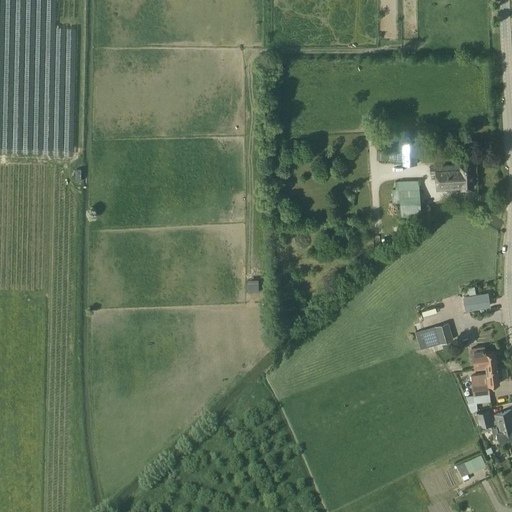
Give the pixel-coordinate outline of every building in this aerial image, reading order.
[(417,164),(416,141),(402,141),(402,150),(388,150),(388,160),(402,160),(402,164),(417,164)] [(377,159),(387,159),(387,150),(377,150),(377,159)] [(472,187),(471,165),(452,166),(452,165),(436,166),(437,189),(472,187)] [(419,196),(400,197),(400,203),(401,220),(421,219),(419,196)] [(260,281),(248,281),(248,292),(260,292),(260,281)] [(487,293),(463,297),(466,309),(489,305),(487,293)] [(448,322),(422,330),(427,347),(428,347),(432,346),(433,345),(453,339),(448,322)] [(468,338),(462,340),(464,347),(470,345),(468,338)] [(484,346),(471,348),(473,358),(474,369),(486,368),(497,367),(495,351),(485,352),(484,346)] [(487,373),(471,375),(472,383),(474,395),(489,393),(490,392),(489,384),(499,383),(497,367),(486,368),(487,373)] [(480,426),(492,423),(488,409),(477,412),(480,426)] [(497,427),(491,428),(494,439),(498,439),(498,440),(511,437),(511,412),(511,409),(494,414),(497,427)] [(480,453),(456,464),(462,476),(486,465),(480,453)]
